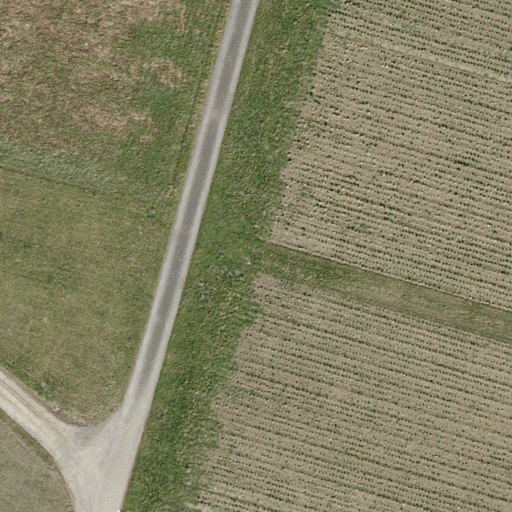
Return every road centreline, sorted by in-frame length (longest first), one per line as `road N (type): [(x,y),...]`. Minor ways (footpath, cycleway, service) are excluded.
road 1 (track): [(247,0),(110,511)]
road 2 (track): [(0,386),(119,482)]
